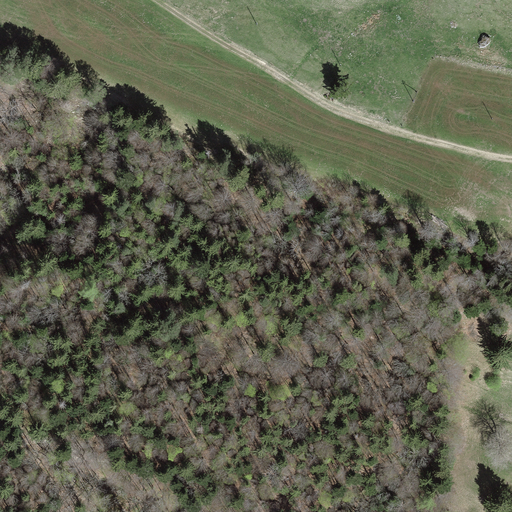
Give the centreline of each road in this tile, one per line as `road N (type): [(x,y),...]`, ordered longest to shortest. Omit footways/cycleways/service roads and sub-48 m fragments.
road 1 (track): [(511,160),(322,104),(156,0)]
road 2 (track): [(398,132),(392,111),(322,35),(260,0)]
